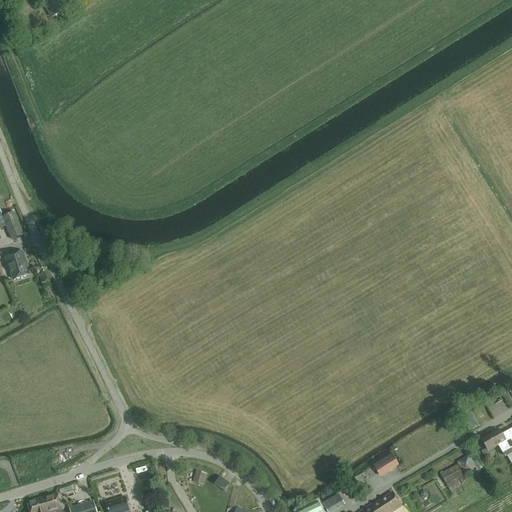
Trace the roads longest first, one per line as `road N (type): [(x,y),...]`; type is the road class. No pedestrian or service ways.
road 1 (unclassified): [(127,424),(0,152)]
road 2 (track): [(344,511),(511,412)]
road 3 (unclassified): [(77,474),(199,451)]
